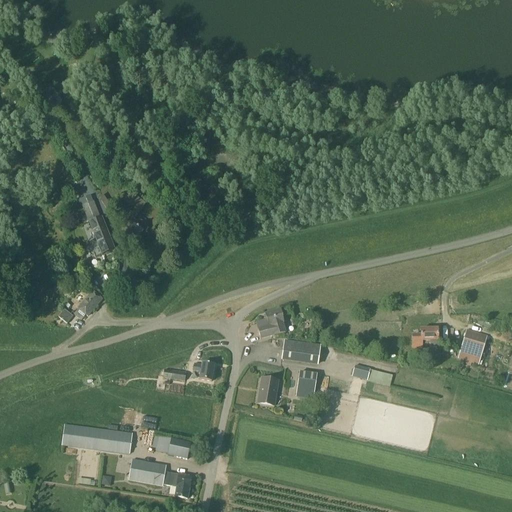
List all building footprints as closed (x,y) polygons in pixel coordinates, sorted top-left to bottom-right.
[(73,68),(81,69),(83,57),(74,56),(73,68)] [(146,205),(129,192),(123,200),(135,209),(129,216),(134,220),(146,205)] [(111,206),(103,195),(99,197),(101,200),(101,201),(106,209),(111,206)] [(83,206),(89,222),(100,218),(93,201),(91,201),(89,197),(78,201),(80,207),(83,206)] [(89,222),(102,255),(114,250),(102,217),(100,218),(89,222)] [(145,223),(138,218),(137,220),(136,219),(123,238),(133,245),(142,232),(145,234),(149,229),(144,225),(145,223)] [(102,300),(92,292),(74,315),(81,321),(86,316),(88,317),(102,300)] [(284,323),(280,309),(266,313),(269,326),(258,329),(261,340),(285,333),(283,323),(284,323)] [(65,310),(59,318),(67,324),(73,317),(65,310)] [(420,330),(420,335),(412,336),(412,350),(437,349),(436,342),(438,342),(437,329),(420,330)] [(487,336),(466,330),(458,358),(479,365),(487,336)] [(321,346),(284,340),(281,360),(318,365),(321,346)] [(214,365),(202,363),(202,366),(194,364),(193,371),(200,372),(199,380),(211,382),(214,365)] [(354,366),(351,377),(352,377),(367,381),(370,370),(354,366)] [(186,373),(164,370),(163,378),(185,382),(186,373)] [(299,373),(296,397),(313,399),(317,375),(299,373)] [(279,382),(261,379),(257,404),(274,407),(279,382)] [(133,434),(64,425),(61,446),(130,455),(133,434)] [(161,438),(157,453),(168,455),(167,456),(187,460),(190,444),(161,438)] [(146,461),(139,459),(138,461),(132,460),(128,481),(163,487),(163,484),(168,485),(168,486),(177,488),(175,497),(187,499),(191,478),(165,473),(166,466),(146,463),(146,461)]
